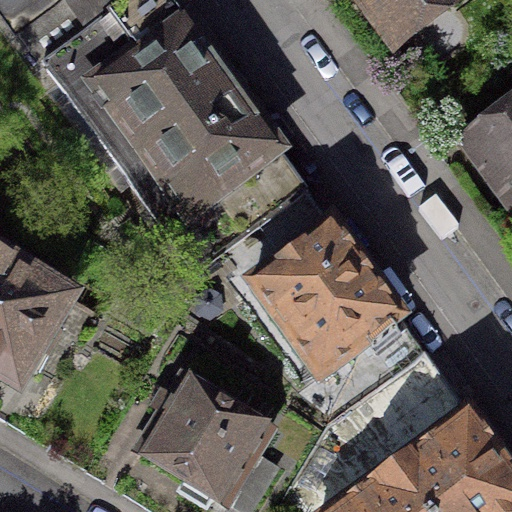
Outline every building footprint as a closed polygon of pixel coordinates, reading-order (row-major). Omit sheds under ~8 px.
[(306,194),(311,190),(221,61),(177,0),(0,0),(0,47),(22,32),(191,273),(228,249),(306,194)] [(361,0),(364,3),(393,43),(452,0),(361,0)] [(511,94),(454,137),(486,181),(511,217),(511,94)] [(306,194),(228,249),(325,385),(313,393),(333,420),(427,354),(407,326),(421,317),(381,261),(347,213),(329,226),(306,194)] [(0,373),(16,383),(41,342),(67,301),(0,259),(0,373)] [(511,511),(511,450),(509,447),(472,396),(463,402),(427,354),(333,420),(292,491),(307,511),(511,511)] [(183,368),(133,454),(174,478),(231,511),(281,425),(183,368)]
